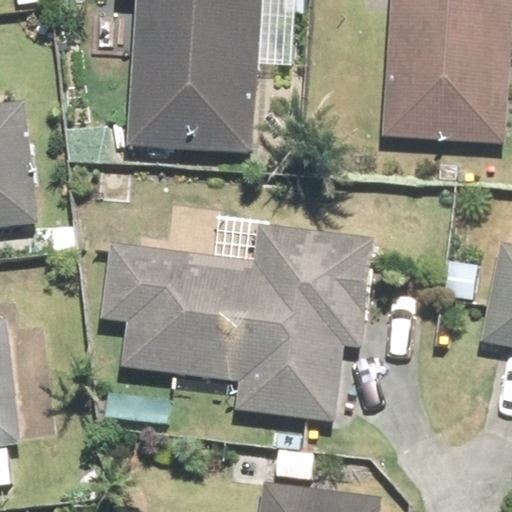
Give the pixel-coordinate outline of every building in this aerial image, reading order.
[(138,2),(129,148),(256,156),(264,0),(119,0),(119,1),(138,2)] [(511,0),(395,0),(385,136),(502,144),(511,0)] [(0,225),(38,221),(22,101),(0,104),(0,225)] [(115,247),(106,321),(127,324),(122,366),(242,381),(238,409),(339,422),(347,352),(363,354),(377,243),(260,228),(256,265),(115,247)] [(511,350),(511,246),(502,244),(482,344),(511,350)] [(450,264),(446,296),(469,299),(473,266),(450,264)] [(0,443),(17,442),(6,324),(0,324),(0,443)] [(380,511),(382,498),(260,483),(256,511),(380,511)]
